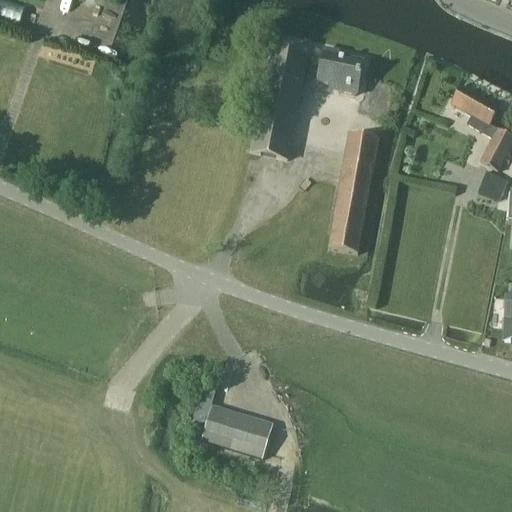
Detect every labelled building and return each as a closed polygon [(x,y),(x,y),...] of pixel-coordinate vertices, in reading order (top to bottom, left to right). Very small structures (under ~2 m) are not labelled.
[(0,0),(0,15),(22,24),(29,7),(8,0),(0,0)] [(339,90),(357,94),(363,60),(338,55),(339,50),(325,47),(323,61),(308,58),(308,57),(270,49),(249,152),(288,160),(305,76),(319,79),(319,81),(340,86),(339,90)] [(480,164),(499,173),(511,147),(511,137),(490,126),(500,109),(461,87),(451,105),(472,117),(467,126),(493,140),(480,164)] [(329,250),(358,255),(378,140),(349,135),(329,250)] [(478,192),(500,201),(507,182),(486,173),(478,192)] [(211,408),(215,392),(202,388),(193,425),(206,428),(202,443),(215,446),(262,461),(273,427),(211,408)]
